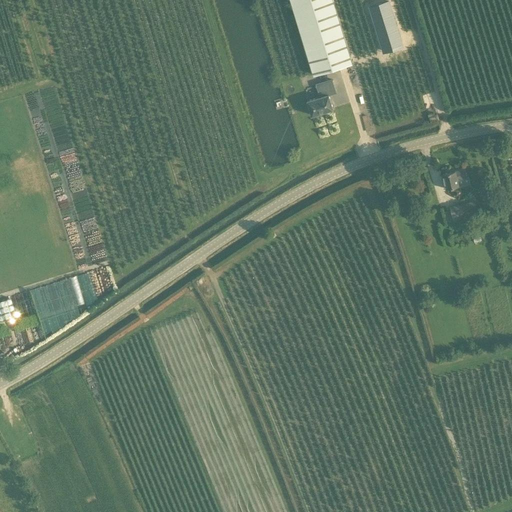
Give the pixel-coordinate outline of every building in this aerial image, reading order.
[(315,73),(353,62),(335,0),(292,0),(314,73),(315,73)] [(382,51),(401,45),(388,2),(369,8),(382,51)] [(321,88),(319,89),(321,96),(308,100),(312,114),(334,108),(329,94),(336,91),(333,78),(319,82),(321,88)] [(464,178),(462,169),(455,171),(442,174),(446,189),(458,186),(457,179),(464,178)] [(454,221),(479,215),(475,201),(450,207),(454,221)] [(75,302),(82,301),(78,275),(71,276),(75,302)] [(14,310),(10,298),(0,300),(0,320),(1,321),(5,319),(6,321),(7,322),(9,323),(11,321),(11,319),(11,318),(15,316),(17,315),(17,312),(16,311),(14,310)]
